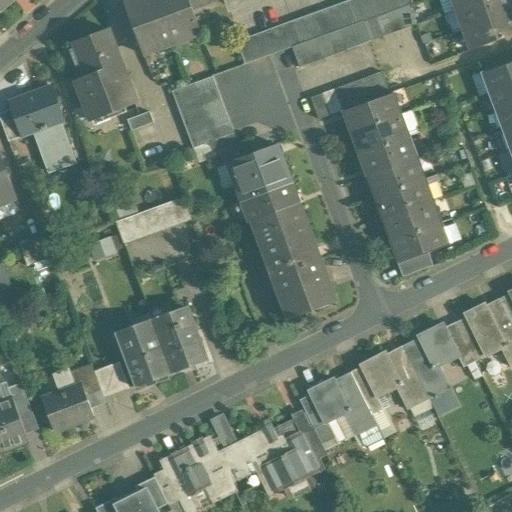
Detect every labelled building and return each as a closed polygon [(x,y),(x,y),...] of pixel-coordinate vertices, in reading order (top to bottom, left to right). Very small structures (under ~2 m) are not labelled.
[(0,0),(0,8),(9,0),(0,0)] [(188,0),(133,0),(124,3),(143,55),(202,34),(192,8),(188,0)] [(397,0),(350,0),(293,22),(301,44),(363,21),(375,17),(386,12),(398,8),(401,7),(397,0)] [(453,0),(457,10),(483,0),(453,0)] [(483,0),(457,10),(464,29),(511,12),(511,7),(509,0),(483,0)] [(401,7),(398,8),(405,29),(417,24),(409,4),(413,3),(412,3),(401,7)] [(398,8),(386,12),(394,33),(405,29),(398,8)] [(394,33),(386,12),(375,17),(382,37),(394,33)] [(511,12),(464,29),(472,50),(511,35),(511,12)] [(375,17),(363,21),(371,41),(382,37),(375,17)] [(301,44),(292,47),(300,68),(371,41),(363,21),(301,44)] [(293,22),(276,28),(285,50),(292,47),(301,44),(293,22)] [(108,27),(75,40),(88,73),(77,78),(93,119),(137,101),(108,27)] [(276,28),(238,42),(246,64),(285,50),(276,28)] [(511,61),(481,72),(489,93),(511,84),(511,61)] [(382,71),(370,76),(378,97),(390,93),(382,71)] [(370,76),(359,80),(366,102),(378,97),(370,76)] [(359,80),(346,85),(354,106),(366,102),(359,80)] [(194,83),(173,91),(194,148),(209,143),(209,142),(215,140),(211,128),(194,83)] [(511,84),(489,93),(496,112),(511,105),(511,84)] [(346,85),(334,89),(342,111),(354,106),(346,85)] [(52,87),(8,103),(11,111),(18,131),(21,137),(34,132),(49,173),(76,163),(61,122),(65,121),(52,87)] [(334,89),(323,93),(331,115),(342,111),(334,89)] [(342,111),(350,133),(402,114),(394,91),(390,93),(378,97),(366,102),(354,106),(342,111)] [(323,93),(311,98),(319,119),(331,115),(323,93)] [(511,105),(496,112),(503,131),(511,127),(511,105)] [(11,111),(0,114),(0,116),(7,135),(18,131),(11,111)] [(150,111),(127,120),(132,131),(154,122),(150,111)] [(402,114),(350,133),(358,155),(410,136),(402,114)] [(230,121),(211,128),(215,140),(234,133),(230,121)] [(511,127),(503,131),(510,150),(511,149),(511,127)] [(215,140),(209,142),(209,143),(213,154),(238,144),(234,133),(215,140)] [(410,136),(358,155),(366,177),(418,158),(410,136)] [(277,145),(228,163),(243,202),(292,184),(277,145)] [(0,152),(0,202),(16,196),(0,152)] [(418,158),(366,177),(374,198),(427,179),(418,158)] [(427,179),(374,198),(382,220),(434,201),(427,179)] [(292,184),(243,202),(250,222),(253,221),(299,204),(292,184)] [(183,198),(116,223),(124,245),(192,220),(183,198)] [(434,201),(382,220),(390,242),(442,223),(434,201)] [(299,204),(253,221),(289,320),(335,303),(299,204)] [(442,223),(390,242),(398,264),(428,253),(450,245),(450,243),(442,223)] [(43,234),(18,243),(26,267),(52,258),(43,234)] [(428,253),(398,264),(403,277),(433,266),(428,253)] [(0,316),(19,309),(2,262),(0,262),(0,316)] [(511,295),(501,301),(511,323),(511,295)] [(511,323),(501,301),(488,308),(486,304),(466,314),(467,317),(487,356),(503,348),(511,365),(511,323)] [(154,322),(153,323),(172,374),(209,360),(190,309),(154,322)] [(467,317),(456,323),(475,362),(487,356),(467,317)] [(153,319),(136,325),(140,336),(119,343),(135,387),(172,374),(153,323),(154,322),(153,319)] [(444,323),(420,336),(422,340),(404,348),(429,398),(448,388),(438,367),(459,357),(461,356),(447,328),(444,323)] [(475,362),(456,323),(447,328),(461,356),(459,357),(464,367),(475,362)] [(404,348),(388,356),(386,353),(361,365),(363,369),(377,397),(379,397),(400,386),(410,407),(429,398),(404,348)] [(94,370),(101,390),(103,397),(129,387),(119,361),(94,370)] [(92,364),(70,372),(76,387),(82,385),(86,395),(101,390),(94,370),(92,364)] [(377,397),(363,369),(352,374),(372,415),(373,414),(384,409),(379,397),(377,397)] [(352,374),(336,382),(334,378),(309,391),(325,422),(326,424),(328,422),(348,412),(364,444),(368,445),(384,438),(376,424),(377,424),(373,414),(372,415),(352,374)] [(13,399),(18,413),(31,409),(22,383),(6,388),(10,399),(13,399)] [(76,387),(42,399),(53,430),(93,416),(86,395),(82,385),(76,387)] [(10,399),(0,403),(0,450),(28,441),(25,434),(25,433),(18,413),(13,399),(10,399)] [(38,429),(31,409),(18,413),(25,433),(38,429)] [(328,422),(326,424),(325,422),(314,428),(325,451),(339,445),(328,422)] [(325,451),(314,428),(304,433),(315,456),(325,451)] [(284,433),(268,441),(264,433),(219,455),(233,482),(261,468),(271,490),(288,482),(293,493),(300,489),(301,492),(304,490),(303,488),(310,484),(305,474),(320,466),(315,456),(304,433),(288,441),(284,433)] [(211,440),(164,463),(168,471),(181,497),(188,511),(235,487),(233,482),(219,455),(211,440)] [(181,497),(168,471),(155,478),(168,503),(181,497)] [(168,503),(156,479),(139,488),(141,493),(148,490),(157,508),(168,503)] [(141,493),(119,504),(117,501),(100,510),(101,511),(158,511),(157,508),(148,490),(141,493)]
